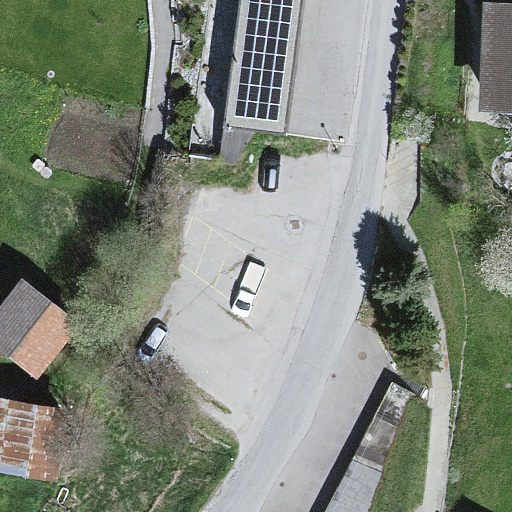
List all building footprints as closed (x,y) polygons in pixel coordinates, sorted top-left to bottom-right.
[(286,131),(305,0),(240,0),(223,123),(286,131)] [(511,3),(482,2),(478,112),(511,113),(511,3)] [(21,279),(0,308),(0,352),(37,379),(79,319),(21,279)] [(373,511),(431,409),(390,386),(318,511),(373,511)] [(64,408),(0,398),(0,471),(54,479),(64,408)]
